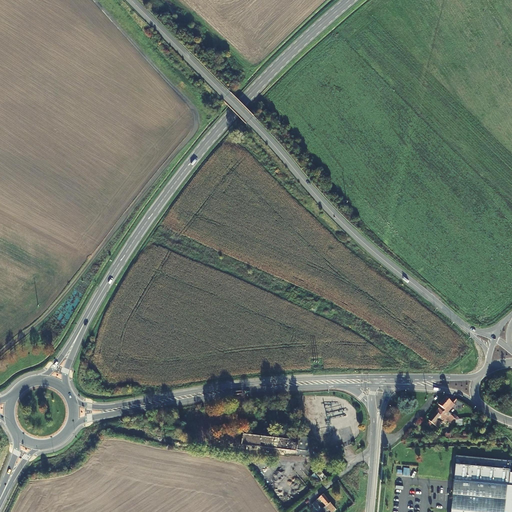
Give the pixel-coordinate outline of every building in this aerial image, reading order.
[(444,411),(443,412),(446,415),(448,417),(451,415),(455,418),(460,413),(456,409),(451,415),(448,413),(455,405),(446,397),(439,404),(445,410),(444,411)] [(446,415),(443,412),(439,409),(429,420),(437,427),(440,424),(437,420),(441,416),(445,419),(443,422),(445,424),(447,422),(451,425),(456,420),(455,418),(451,415),(448,417),(446,415)] [(241,445),(296,451),(297,441),(242,434),(241,445)] [(503,511),(473,511),(450,510),(450,511),(511,511),(511,473),(510,473),(511,461),(455,456),(453,481),(506,486),(503,511)] [(316,473),(322,481),(326,478),(320,470),(316,473)] [(295,499),(307,490),(296,475),(284,484),(295,499)] [(453,481),(450,510),(473,511),(503,511),(506,486),(453,481)] [(325,505),(328,510),(330,511),(332,511),(335,510),(323,495),(319,498),(325,505)] [(320,509),(315,501),(311,504),(317,511),(320,509)]
